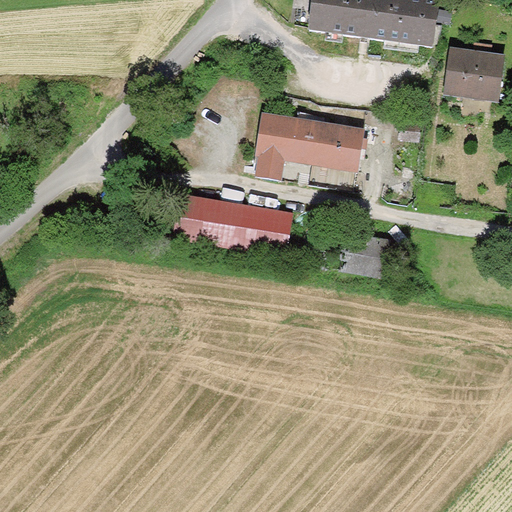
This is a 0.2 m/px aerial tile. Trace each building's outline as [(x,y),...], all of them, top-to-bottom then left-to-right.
[(368,38),(432,46),(438,0),(435,0),(313,0),(310,30),(368,38)] [(480,98),(497,100),(503,59),(449,51),(443,92),(480,98)] [(356,171),(363,131),(322,124),(323,114),(297,109),(295,121),(260,115),(254,154),(259,155),(255,175),(279,179),(283,159),(319,165),(356,171)] [(200,129),(191,124),(183,138),(192,142),(200,129)] [(181,198),(175,235),(286,253),(292,216),(181,198)] [(128,214),(120,205),(104,222),(112,229),(128,214)] [(315,229),(310,264),(384,276),(390,241),(315,229)]
